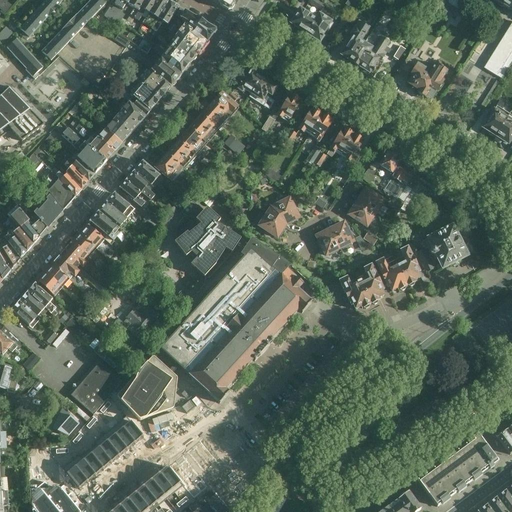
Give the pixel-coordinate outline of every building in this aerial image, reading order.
[(47,0),(46,0),(40,8),(49,16),(56,8),(47,0)] [(102,0),(91,0),(89,2),(99,11),(106,4),(102,0)] [(131,0),(117,0),(114,6),(111,11),(110,10),(105,17),(114,24),(116,21),(115,20),(119,13),(120,13),(120,12),(121,13),(126,5),(128,6),(131,0)] [(131,0),(128,6),(134,10),(130,16),(134,19),(145,0),(131,0)] [(158,0),(145,0),(134,19),(139,22),(142,17),(145,20),(143,24),(158,0)] [(169,3),(164,0),(158,0),(143,24),(152,30),(169,3)] [(231,11),(234,6),(233,3),(235,0),(213,0),(219,3),(220,6),(228,12),(231,11)] [(317,0),(309,0),(308,3),(322,12),(325,6),(322,3),(317,0)] [(464,14),(468,8),(455,0),(448,0),(447,3),(464,14)] [(511,23),(484,69),(502,80),(511,63),(511,0),(489,0),(497,5),(497,6),(498,7),(498,8),(499,8),(500,9),(502,9),(503,9),(503,8),(505,10),(505,11),(506,12),(506,13),(507,14),(508,14),(509,14),(511,14),(511,13),(511,14),(511,23)] [(89,2),(83,9),(92,18),(99,11),(89,2)] [(167,25),(173,17),(178,8),(169,3),(152,30),(156,33),(163,23),(167,25)] [(40,8),(34,15),(42,23),(49,16),(40,8)] [(83,9),(76,16),(85,25),(92,18),(83,9)] [(185,13),(180,10),(175,16),(181,20),(185,13)] [(307,35),(316,20),(300,10),(293,20),(292,20),(291,20),(290,20),(289,21),(289,22),(288,23),(288,25),(289,26),(289,27),(290,28),(291,28),(292,28),(294,28),(295,28),(307,35)] [(115,20),(116,21),(120,24),(125,15),(121,13),(120,12),(120,13),(119,13),(115,20)] [(207,44),(214,34),(214,30),(205,25),(196,20),(195,19),(185,13),(181,20),(188,25),(186,28),(207,44)] [(34,15),(27,22),(36,30),(42,23),(34,15)] [(76,16),(69,23),(79,32),(85,25),(76,16)] [(319,16),(316,20),(307,35),(314,40),(314,41),(314,42),(315,43),(316,43),(317,44),(318,44),(319,44),(320,44),(325,36),(323,35),(330,23),(319,16)] [(343,18),(336,30),(342,34),(350,23),(343,18)] [(340,57),(341,57),(339,59),(347,64),(348,62),(352,64),(365,43),(362,41),(370,29),(369,28),(368,29),(360,24),(361,22),(359,21),(349,36),(352,38),(340,57)] [(27,22),(20,30),(29,38),(36,30),(27,22)] [(69,23),(62,30),(72,39),(79,32),(69,23)] [(186,28),(178,38),(198,54),(204,48),(203,47),(206,44),(207,44),(186,28)] [(62,30),(55,38),(65,47),(72,39),(62,30)] [(126,48),(129,42),(130,42),(118,34),(114,40),(126,48)] [(352,64),(361,69),(359,72),(367,76),(368,74),(369,75),(377,61),(381,63),(387,54),(384,52),(390,43),(379,35),(373,45),(371,44),(370,46),(365,43),(352,64)] [(166,41),(159,36),(157,39),(163,44),(166,41)] [(55,38),(48,45),(58,54),(65,47),(55,38)] [(178,38),(169,49),(189,65),(197,55),(198,55),(198,54),(178,38)] [(9,44),(6,47),(20,63),(25,59),(29,54),(22,46),(21,45),(16,40),(10,46),(9,44)] [(48,45),(41,53),(51,62),(58,54),(48,45)] [(169,49),(160,59),(181,76),(183,73),(184,73),(190,65),(189,65),(169,49)] [(25,59),(20,63),(27,69),(25,70),(34,80),(39,76),(37,74),(43,68),(38,63),(29,54),(25,59)] [(153,68),(150,71),(170,88),(173,85),(175,83),(181,76),(160,59),(156,65),(153,68)] [(128,76),(129,74),(135,65),(129,60),(121,72),(118,76),(121,78),(124,74),(128,76)] [(418,65),(415,68),(405,61),(398,73),(408,80),(410,76),(412,78),(407,85),(419,92),(417,94),(430,102),(444,81),(442,80),(449,69),(437,62),(430,73),(428,72),(426,75),(423,73),(425,70),(418,65)] [(239,85),(236,89),(242,93),(243,90),(251,95),(261,79),(256,75),(257,73),(251,69),(249,71),(245,76),(243,75),(241,78),(240,77),(238,80),(242,82),(240,85),(239,85)] [(150,71),(140,83),(160,100),(170,88),(170,89),(170,88),(150,71)] [(251,95),(249,98),(255,101),(256,103),(263,107),(263,108),(264,107),(269,111),(274,102),(264,96),(266,93),(270,95),(275,88),(271,86),(271,85),(261,79),(251,95)] [(480,114),(499,83),(496,81),(479,109),(466,101),(464,104),(480,114)] [(130,95),(133,98),(150,112),(160,100),(140,83),(130,95)] [(7,87),(0,93),(0,138),(11,131),(21,142),(44,126),(7,87)] [(121,87),(115,96),(120,99),(126,92),(121,87)] [(498,87),(491,98),(497,102),(504,91),(498,87)] [(237,108),(222,94),(221,95),(219,95),(216,98),(217,100),(214,104),(230,119),(238,110),(237,108)] [(290,96),(277,116),(287,123),(300,102),(299,101),(298,98),(294,96),(291,97),(290,96)] [(145,118),(150,112),(133,98),(130,101),(127,98),(125,101),(128,103),(145,118)] [(495,137),(509,116),(501,110),(504,109),(505,104),(499,102),(492,113),(491,113),(485,123),(486,124),(481,131),(486,134),(487,133),(495,137)] [(128,103),(121,112),(137,127),(145,118),(128,103)] [(218,132),(230,119),(214,104),(213,105),(211,104),(208,107),(209,109),(202,117),(217,130),(218,132)] [(309,134),(321,116),(321,115),(320,112),(317,110),(314,111),(312,110),(299,130),(303,133),(304,131),(309,134)] [(121,112),(113,121),(129,136),(137,127),(121,112)] [(321,116),(309,134),(316,138),(314,140),(318,143),(331,122),(330,121),(329,118),(326,116),(323,117),(321,116)] [(511,117),(509,116),(495,137),(503,142),(501,144),(507,147),(511,140),(511,117)] [(218,132),(217,130),(202,117),(201,118),(200,117),(197,120),(198,122),(191,130),(205,143),(207,145),(218,132)] [(267,134),(275,121),(269,117),(261,130),(267,134)] [(113,121),(105,130),(122,145),(129,136),(113,121)] [(114,154),(97,139),(80,124),(80,125),(77,122),(73,127),(76,129),(90,141),(86,145),(106,162),(114,154)] [(86,145),(68,129),(62,136),(77,151),(81,147),(85,151),(81,155),(77,159),(78,160),(95,175),(99,171),(106,162),(86,145)] [(114,154),(122,145),(105,130),(101,135),(97,139),(114,154)] [(207,145),(205,143),(191,130),(190,131),(188,130),(185,133),(186,135),(179,143),(195,158),(207,145)] [(334,153),(340,156),(353,136),(352,135),(351,132),(348,130),(345,130),(343,130),(327,156),(331,158),(334,153)] [(295,136),(290,133),(284,143),(289,146),(295,136)] [(342,167),(339,172),(348,178),(350,175),(360,159),(355,155),(363,142),(362,141),(361,138),(357,136),(354,137),(353,136),(340,156),(350,163),(346,170),(342,167)] [(237,156),(244,148),(230,137),(224,145),(237,156)] [(184,171),(195,158),(179,143),(178,144),(176,143),(174,146),(175,148),(167,156),(182,169),(184,171)] [(315,161),(321,151),(316,148),(310,157),(315,161)] [(391,174),(402,156),(390,149),(379,167),(391,174)] [(43,163),(34,153),(23,165),(35,179),(37,177),(34,173),(43,163)] [(319,168),(326,158),(320,154),(314,165),(319,168)] [(59,155),(55,159),(60,163),(64,159),(59,155)] [(184,171),(182,169),(167,156),(167,157),(165,156),(162,159),(163,161),(156,169),(172,184),(184,171)] [(88,183),(95,175),(78,160),(75,164),(68,157),(66,157),(64,159),(88,183)] [(81,190),(88,183),(64,159),(61,163),(68,170),(66,174),(66,175),(81,190)] [(143,163),(134,173),(153,189),(156,186),(158,187),(163,181),(143,163)] [(383,191),(383,192),(391,208),(397,200),(410,180),(415,183),(417,183),(420,179),(434,188),(439,180),(420,168),(416,176),(400,165),(384,190),(383,190),(383,191)] [(75,198),(81,190),(66,175),(64,178),(56,169),(52,173),(75,198)] [(75,198),(52,173),(51,173),(41,184),(63,212),(75,198)] [(134,173),(126,182),(144,197),(150,202),(154,197),(149,193),(153,189),(134,173)] [(126,182),(119,189),(127,195),(126,196),(140,209),(144,205),(140,201),(144,197),(126,182)] [(20,210),(19,210),(25,218),(30,223),(28,226),(39,239),(47,230),(33,215),(26,208),(33,201),(31,198),(33,197),(26,190),(13,202),(20,210)] [(357,203),(375,215),(376,213),(378,214),(383,206),(381,205),(383,202),(365,190),(363,193),(362,192),(358,197),(360,198),(357,203)] [(208,197),(205,194),(199,200),(203,203),(208,197)] [(121,217),(129,208),(123,202),(114,195),(106,204),(121,217)] [(47,230),(62,213),(49,197),(33,215),(47,230)] [(267,214),(285,226),(286,225),(299,219),(289,199),(286,201),(285,199),(277,204),(277,205),(271,208),(267,214)] [(203,211),(192,200),(181,213),(184,216),(181,220),(179,222),(178,223),(178,224),(177,226),(176,228),(176,231),(175,232),(175,235),(176,236),(176,237),(176,239),(176,240),(176,241),(174,243),(185,257),(191,253),(197,259),(190,266),(204,279),(208,279),(230,256),(240,240),(224,229),(224,230),(217,224),(219,221),(206,209),(203,211)] [(375,215),(357,203),(354,208),(352,207),(349,212),(350,213),(348,216),(366,228),(368,225),(370,226),(375,218),(374,217),(375,215)] [(126,221),(121,217),(106,204),(98,213),(118,230),(126,221)] [(174,207),(168,214),(169,215),(166,218),(169,221),(179,211),(174,207)] [(21,232),(33,246),(39,239),(28,226),(30,223),(25,218),(19,210),(10,218),(11,219),(21,232)] [(121,233),(118,230),(98,213),(89,223),(112,243),(121,233)] [(285,226),(267,214),(266,216),(264,215),(259,223),(261,224),(259,227),(277,239),(279,236),(280,237),(284,232),(282,231),(285,226)] [(27,253),(33,246),(21,232),(11,219),(4,225),(10,232),(27,253)] [(330,230),(339,250),(341,249),(342,250),(351,246),(350,244),(353,243),(344,223),(340,225),(339,223),(334,226),(335,228),(330,230)] [(96,250),(103,241),(87,226),(79,235),(96,250)] [(427,240),(422,243),(424,248),(427,246),(431,254),(431,255),(432,255),(432,256),(433,256),(434,256),(435,255),(437,259),(442,270),(467,257),(467,256),(472,254),(471,254),(472,253),(472,251),(472,250),(471,249),(471,248),(470,247),(469,247),(468,246),(467,246),(467,245),(462,247),(452,227),(449,229),(448,227),(446,228),(445,228),(443,229),(441,230),(442,233),(427,240)] [(339,250),(330,230),(325,233),(324,231),(318,234),(319,236),(316,237),(326,257),(329,255),(330,257),(338,252),(337,251),(339,250)] [(21,260),(27,253),(10,232),(8,234),(9,235),(4,239),(5,240),(18,256),(21,260)] [(88,258),(96,250),(79,235),(71,244),(88,258)] [(0,255),(10,273),(21,260),(18,256),(5,240),(0,243),(0,255)] [(71,244),(64,253),(62,254),(60,257),(79,273),(81,271),(86,265),(84,263),(88,258),(71,244)] [(394,262),(406,288),(408,287),(410,288),(413,287),(414,284),(415,283),(414,282),(420,279),(417,274),(419,273),(407,249),(399,253),(401,256),(402,258),(394,262)] [(270,270),(250,251),(214,291),(211,292),(208,294),(205,296),(203,299),(201,303),(200,307),(160,351),(219,404),(229,394),(225,391),(253,361),(254,362),(272,342),(271,341),(298,311),(302,314),(311,304),(297,291),(302,286),(286,271),(289,267),(277,260),(270,270)] [(0,283),(10,273),(0,255),(0,283)] [(60,257),(52,266),(67,279),(71,276),(74,278),(79,273),(60,257)] [(134,267),(135,266),(138,262),(134,259),(130,264),(134,267)] [(406,288),(394,262),(385,266),(383,261),(375,264),(387,289),(389,288),(391,293),(397,290),(398,292),(399,291),(401,293),(405,291),(405,289),(405,288),(406,288)] [(429,264),(424,267),(427,272),(432,270),(429,264)] [(52,266),(45,274),(61,289),(69,280),(67,279),(52,266)] [(116,267),(109,275),(110,276),(114,280),(121,272),(116,267)] [(358,280),(370,305),(371,305),(372,305),(374,306),(378,304),(377,304),(378,302),(379,301),(378,299),(384,297),(381,292),(383,291),(371,267),(363,271),(365,276),(358,280)] [(45,274),(37,283),(54,298),(61,289),(45,274)] [(370,305),(358,280),(357,280),(355,275),(347,279),(346,279),(339,282),(351,307),(353,306),(355,311),(361,308),(361,310),(363,309),(365,310),(369,309),(370,306),(369,306),(370,305)] [(102,285),(107,289),(115,280),(114,280),(110,276),(102,285)] [(35,285),(27,294),(44,309),(53,316),(54,318),(58,314),(55,312),(57,309),(50,303),(52,300),(35,285)] [(98,290),(91,298),(96,302),(103,294),(98,290)] [(188,300),(187,295),(186,294),(185,293),(184,292),(183,292),(182,292),(181,292),(180,293),(179,293),(179,294),(178,295),(178,296),(178,297),(178,298),(178,299),(179,299),(179,300),(180,300),(181,301),(182,301),(185,301),(187,301),(188,300)] [(27,294),(20,302),(37,318),(44,309),(27,294)] [(91,300),(85,306),(89,310),(95,303),(91,300)] [(118,320),(111,328),(117,333),(131,346),(137,339),(138,340),(150,326),(158,317),(165,309),(155,300),(148,308),(146,310),(140,305),(134,312),(133,310),(126,318),(127,320),(123,324),(118,320)] [(12,311),(32,329),(39,320),(37,318),(20,302),(12,311)] [(64,324),(72,316),(69,313),(65,317),(65,316),(60,321),(64,324)] [(83,315),(79,318),(84,323),(88,319),(83,315)] [(0,324),(0,354),(2,356),(8,350),(12,353),(17,347),(19,350),(24,345),(1,324),(0,324)] [(56,335),(52,332),(45,340),(49,344),(56,335)] [(93,351),(114,370),(120,363),(99,344),(93,351)] [(28,372),(40,359),(34,353),(22,366),(24,368),(28,372)] [(356,360),(355,359),(349,354),(346,357),(353,364),(355,366),(358,362),(356,360)] [(117,397),(117,398),(118,399),(128,409),(138,420),(138,421),(139,421),(140,421),(141,421),(147,419),(172,410),(173,410),(173,409),(173,408),(174,408),(177,380),(177,379),(176,378),(172,375),(169,372),(154,359),(154,358),(153,358),(152,358),(152,359),(118,396),(117,397)] [(122,383),(97,362),(76,386),(77,387),(75,390),(74,389),(69,395),(93,416),(122,383)] [(0,388),(6,390),(7,391),(7,392),(14,394),(15,392),(19,387),(17,385),(18,382),(11,375),(11,372),(19,374),(20,369),(13,365),(12,367),(0,363),(0,388)] [(117,371),(123,375),(127,370),(122,366),(117,371)] [(58,397),(87,422),(91,419),(67,398),(66,399),(61,394),(58,397)] [(196,398),(192,401),(196,407),(200,404),(196,398)] [(190,401),(181,408),(187,415),(195,408),(190,401)] [(62,409),(51,430),(68,437),(79,425),(73,419),(70,417),(62,409)] [(126,417),(118,424),(134,444),(142,437),(126,417)] [(118,424),(110,431),(126,450),(134,444),(118,424)] [(110,431),(102,437),(118,457),(126,450),(110,431)] [(511,437),(507,431),(504,433),(502,431),(495,436),(510,456),(511,453),(511,437)] [(416,481),(434,505),(437,508),(488,470),(489,470),(498,463),(477,435),(416,481)] [(102,437),(94,444),(95,446),(96,445),(110,463),(118,457),(102,437)] [(167,467),(167,468),(168,469),(183,487),(193,500),(208,488),(211,491),(227,511),(231,511),(240,505),(237,502),(243,498),(247,494),(245,491),(254,483),(252,480),(260,473),(261,472),(247,455),(226,473),(200,441),(174,462),(167,467)] [(95,446),(88,452),(102,470),(110,463),(96,445),(95,446)] [(0,449),(0,466),(4,466),(4,465),(1,466),(0,459),(11,458),(11,459),(18,458),(18,448),(5,449),(1,450),(0,449)] [(80,458),(94,476),(102,470),(88,452),(80,458)] [(79,456),(70,463),(87,482),(94,476),(80,458),(79,456)] [(70,463),(62,470),(78,489),(87,482),(70,463)] [(168,469),(160,476),(174,494),(183,487),(168,469)] [(160,476),(152,482),(167,500),(174,494),(160,476)] [(0,479),(0,492),(8,492),(7,479),(0,479)] [(152,482),(144,489),(159,506),(167,500),(152,482)] [(32,491),(31,491),(33,510),(33,511),(60,489),(58,489),(50,490),(45,484),(45,483),(44,483),(35,491),(32,491)] [(60,489),(33,511),(34,511),(48,511),(67,497),(60,489)] [(144,489),(136,495),(150,511),(151,511),(159,506),(144,489)] [(227,511),(211,491),(201,498),(201,499),(212,511),(227,511)] [(0,492),(0,508),(9,507),(8,492),(0,492)] [(508,511),(511,511),(511,496),(508,492),(499,499),(508,511)] [(397,501),(398,501),(405,511),(418,511),(421,510),(408,493),(397,501)] [(150,511),(136,495),(128,501),(136,511),(150,511)] [(67,497),(48,511),(65,511),(74,505),(67,497)] [(212,511),(201,499),(192,506),(196,511),(212,511)] [(494,511),(508,511),(499,499),(489,506),(494,511)] [(136,511),(128,501),(120,508),(123,511),(136,511)] [(405,511),(398,501),(388,509),(389,511),(405,511)]
